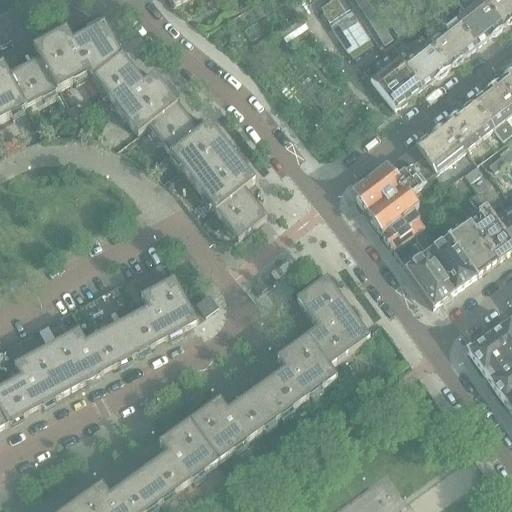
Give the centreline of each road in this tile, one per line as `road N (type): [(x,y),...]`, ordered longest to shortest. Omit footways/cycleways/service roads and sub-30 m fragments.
road 1 (residential): [(228,284),(241,312),(234,332),(0,463)]
road 2 (residential): [(318,198),(137,0)]
road 3 (residential): [(318,198),(511,52)]
road 4 (residential): [(433,345),(318,198)]
road 5 (residential): [(511,467),(433,345)]
